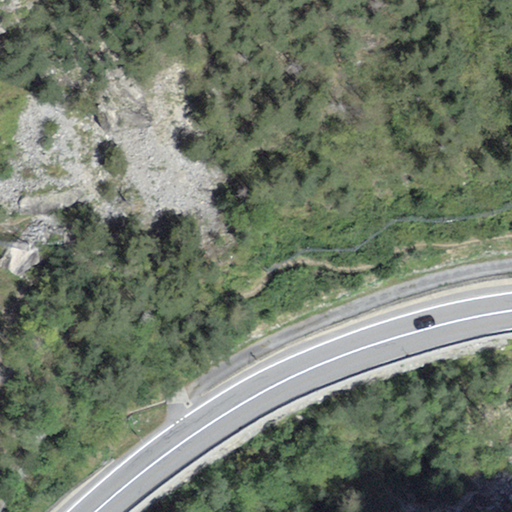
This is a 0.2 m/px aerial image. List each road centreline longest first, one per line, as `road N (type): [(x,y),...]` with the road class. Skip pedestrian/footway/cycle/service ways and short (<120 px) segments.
road 1 (primary): [(95,511),(175,446),(280,382),(372,344),(511,310)]
road 2 (track): [(175,446),(189,396),(250,352),(380,297),(511,265)]
